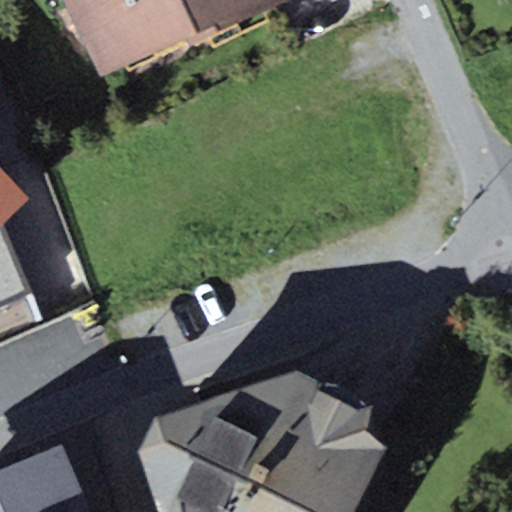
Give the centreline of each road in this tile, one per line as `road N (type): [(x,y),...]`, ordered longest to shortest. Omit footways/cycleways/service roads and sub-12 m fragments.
road 1 (residential): [(0,441),(511,227)]
road 2 (residential): [(511,168),(443,0)]
